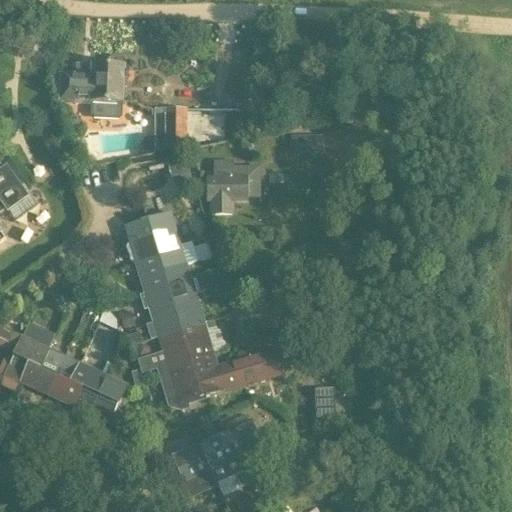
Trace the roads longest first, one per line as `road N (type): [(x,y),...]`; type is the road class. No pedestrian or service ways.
road 1 (track): [(511,27),(0,5)]
road 2 (track): [(0,416),(137,487),(154,511)]
